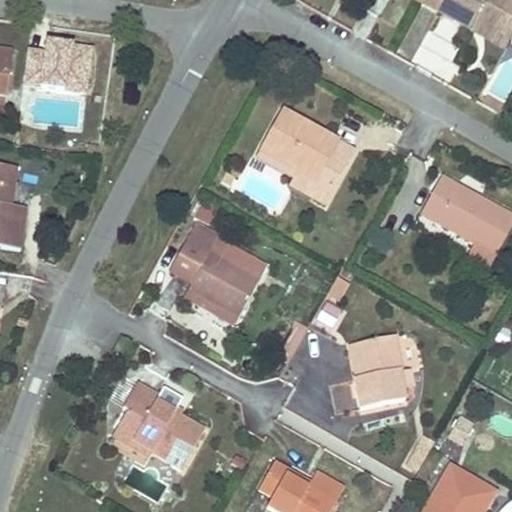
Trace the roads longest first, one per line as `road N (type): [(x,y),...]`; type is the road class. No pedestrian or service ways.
road 1 (residential): [(511,142),(279,13),(243,11),(209,21)]
road 2 (residential): [(209,21),(72,292)]
road 3 (residential): [(264,405),(72,292)]
road 4 (residential): [(72,292),(0,482)]
road 5 (residential): [(209,21),(62,0)]
